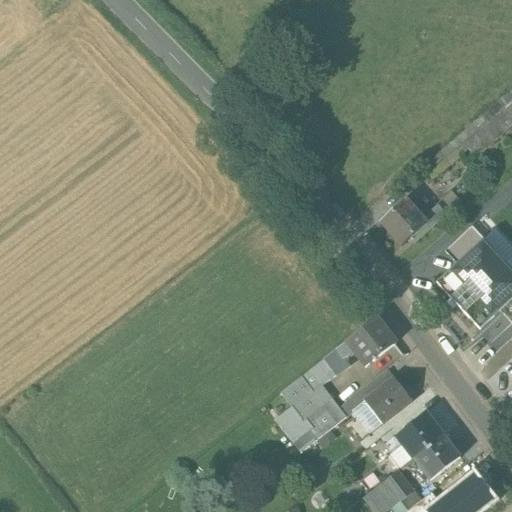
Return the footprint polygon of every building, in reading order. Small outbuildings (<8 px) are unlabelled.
[(405,199),(379,221),(400,247),(418,231),(422,236),(446,216),(437,206),(422,219),(405,199)] [(445,253),(457,266),(483,241),(471,229),(445,253)] [(436,285),(480,332),(500,312),(511,301),(511,272),(483,241),(457,266),(436,285)] [(511,324),(511,301),(500,312),(511,325),(511,324)] [(377,321),(349,343),(357,353),(367,366),(395,345),(377,321)] [(349,343),(303,378),(314,393),(349,366),(346,361),(357,353),(349,343)] [(394,379),(364,402),(365,403),(361,406),(366,414),(362,417),(371,430),(380,424),(382,425),(412,403),(394,379)] [(333,400),(304,423),(319,441),(348,418),(333,400)] [(426,416),(386,446),(392,454),(402,446),(413,461),(443,438),(426,416)] [(443,438),(413,461),(429,482),(459,459),(443,438)] [(411,492),(398,473),(385,483),(397,500),(389,506),(394,511),(408,511),(421,502),(412,490),(411,492)] [(479,511),(493,502),(473,477),(439,504),(427,511),(479,511)] [(427,511),(439,504),(431,494),(421,502),(408,511),(427,511)]
